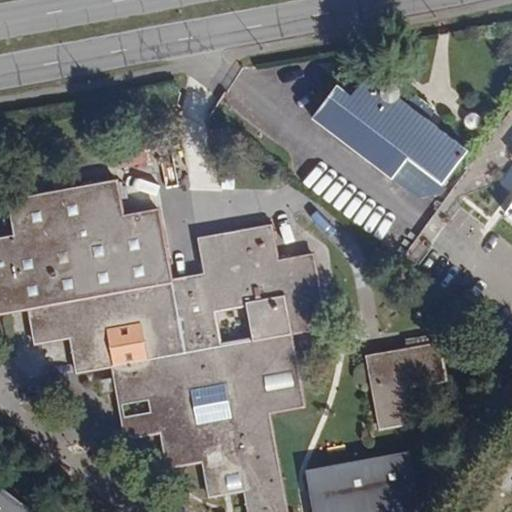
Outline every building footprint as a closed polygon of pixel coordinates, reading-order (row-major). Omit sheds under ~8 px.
[(383,86),(368,74),(341,109),(440,185),(467,149),(425,118),(430,111),(414,99),(409,105),(396,95),(395,91),(395,90),(393,87),(390,86),(386,85),(383,86)] [(115,151),(116,173),(148,171),(147,149),(115,151)] [(123,219),(117,184),(95,188),(101,223),(123,219)] [(101,223),(95,188),(13,203),(19,237),(0,239),(0,309),(32,304),(38,338),(72,333),(79,370),(110,364),(117,403),(158,396),(164,432),(170,463),(201,457),(204,475),(242,468),(246,490),(249,511),(284,511),(284,510),(266,413),(284,410),(270,334),(290,330),(323,325),(309,254),(277,261),(270,225),(233,232),(240,270),(218,274),(213,246),(198,249),(204,277),(171,283),(148,287),(142,247),(164,244),(159,213),(123,219),(101,223)] [(213,246),(218,274),(240,270),(233,232),(196,238),(198,249),(213,246)] [(171,283),(164,244),(142,247),(148,287),(171,283)] [(270,334),(284,410),(304,407),(290,330),(270,334)] [(440,363),(437,346),(398,353),(402,377),(373,382),(381,425),(414,419),(408,384),(424,381),(423,375),(435,372),(433,364),(440,363)] [(398,353),(368,359),(373,382),(402,377),(398,353)] [(123,439),(164,432),(158,396),(117,403),(123,439)] [(421,511),(425,507),(416,450),(311,470),(318,511),(421,511)] [(242,468),(204,475),(208,497),(246,490),(242,468)] [(0,511),(31,511),(0,488),(0,511)]
